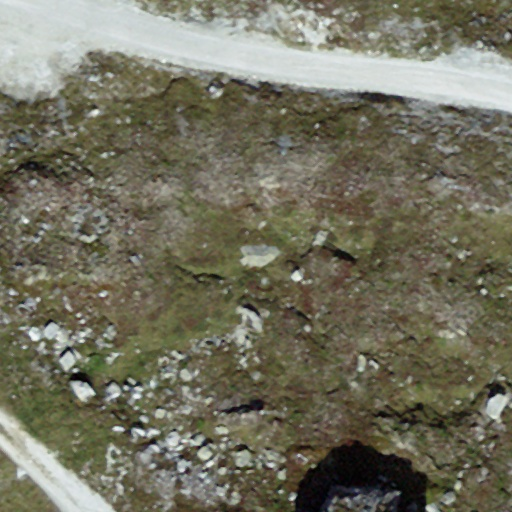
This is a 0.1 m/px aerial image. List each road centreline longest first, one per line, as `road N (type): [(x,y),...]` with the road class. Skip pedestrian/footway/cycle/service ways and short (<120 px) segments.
road 1 (track): [(24,0),(271,68),(511,102)]
road 2 (track): [(0,393),(108,511)]
